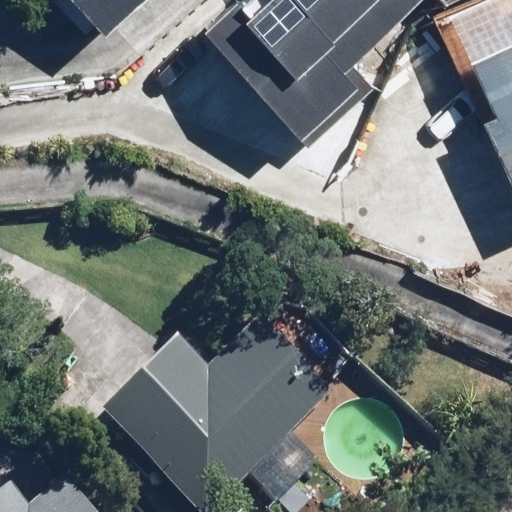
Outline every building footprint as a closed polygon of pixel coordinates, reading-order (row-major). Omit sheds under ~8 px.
[(97,21),(110,35),(146,0),(63,0),(90,27),(97,21)] [(220,0),(202,16),(302,125),(358,75),(343,59),(408,0),(220,0)] [(448,38),(511,175),(511,0),(455,0),(469,28),(448,38)] [(214,511),(248,478),(276,507),(321,463),(293,435),(332,397),(262,325),(209,377),(180,347),(107,418),(199,511),(214,511)] [(0,511),(84,511),(64,487),(34,511),(25,511),(11,495),(0,504),(0,511)]
